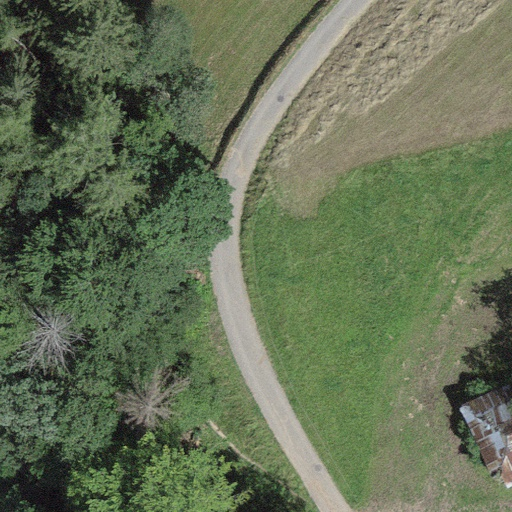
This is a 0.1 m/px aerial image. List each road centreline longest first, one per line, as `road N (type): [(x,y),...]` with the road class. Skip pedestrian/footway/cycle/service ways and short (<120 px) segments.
road 1 (track): [(358,0),(286,86),(244,154),(223,239),(233,288)]
road 2 (track): [(336,511),(281,417),(257,349)]
